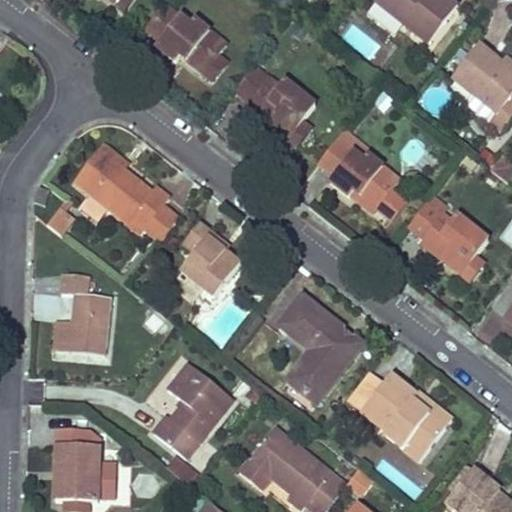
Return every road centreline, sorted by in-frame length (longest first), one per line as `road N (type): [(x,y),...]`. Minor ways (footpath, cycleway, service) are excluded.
road 1 (residential): [(91,73),(511,401)]
road 2 (residential): [(91,73),(13,183),(4,511)]
